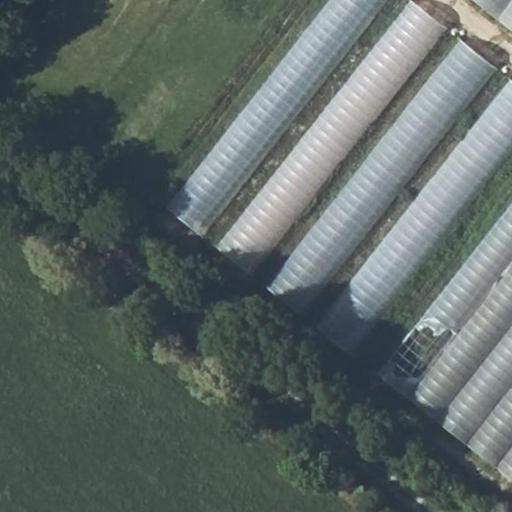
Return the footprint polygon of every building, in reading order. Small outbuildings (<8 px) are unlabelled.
[(209,235),(386,0),(330,0),(173,208),(209,235)] [(258,275),(448,24),(416,0),(408,0),(221,247),(258,275)] [(511,0),(479,0),(511,24),(511,0)] [(276,291),(313,317),(493,60),(456,34),(276,291)] [(360,356),(511,151),(511,77),(510,75),(323,328),(360,356)] [(511,474),(511,200),(383,384),(511,474)]
